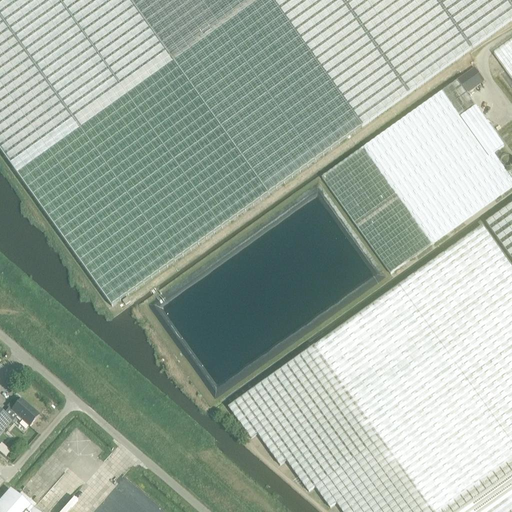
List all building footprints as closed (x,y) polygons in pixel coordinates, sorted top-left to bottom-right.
[(0,0),(0,151),(8,163),(10,165),(32,150),(72,120),(78,128),(257,0),(0,0)] [(32,150),(10,165),(32,195),(113,308),(267,196),(418,88),(511,21),(511,0),(257,0),(78,128),(72,120),(32,150)] [(511,43),(494,57),(511,81),(511,43)] [(458,82),(463,88),(468,95),(484,83),(474,70),(458,82)] [(345,162),(321,179),(389,275),(511,187),(511,181),(507,174),(493,154),(487,158),(459,118),(474,108),(457,83),(367,146),(345,162)] [(481,116),(474,108),(459,118),(487,158),(493,154),(503,147),(481,116)] [(511,205),(486,224),(511,260),(511,205)] [(511,511),(511,269),(482,227),(399,285),(227,408),(251,440),(258,435),(280,467),(287,462),(309,493),(316,488),(330,509),(337,505),(342,511),(511,511)] [(374,267),(378,276),(369,279),(372,285),(387,279),(381,264),(374,267)] [(189,360),(214,398),(280,356),(275,347),(216,385),(196,355),(189,360)] [(17,417),(29,427),(39,416),(21,400),(11,412),(17,417)] [(8,409),(4,414),(12,421),(13,422),(17,417),(11,412),(9,410),(8,409)] [(0,434),(12,421),(4,414),(0,410),(0,434)] [(10,490),(0,501),(0,511),(34,511),(33,510),(36,506),(21,493),(18,497),(10,490)]
